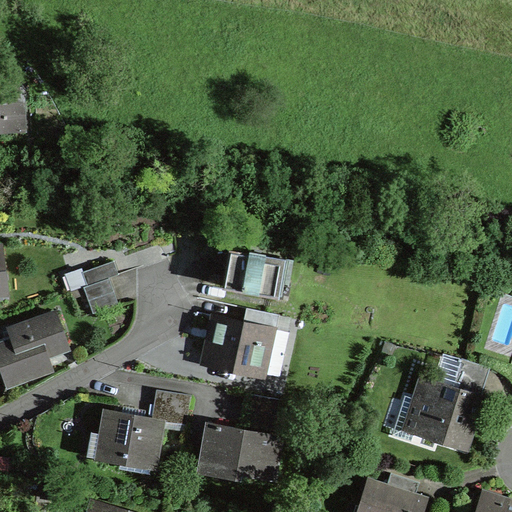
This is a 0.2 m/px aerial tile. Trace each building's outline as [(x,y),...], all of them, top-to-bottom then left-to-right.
[(0,84),(0,129),(23,128),(21,100),(16,100),(15,84),(0,84)] [(287,261),(231,250),(223,290),(279,301),(287,261)] [(87,285),(109,277),(119,274),(114,260),(82,271),(87,285)] [(109,277),(87,285),(84,286),(93,312),(119,303),(109,277)] [(244,321),(215,315),(205,360),(263,373),(263,372),(279,376),(289,331),(277,328),(280,314),(247,307),(244,321)] [(29,377),(25,363),(69,347),(57,312),(9,329),(12,339),(0,343),(0,364),(7,384),(29,377)] [(424,376),(417,399),(405,395),(392,434),(412,440),(414,431),(464,447),(490,366),(462,357),(452,386),(424,376)] [(152,417),(107,409),(99,457),(153,467),(161,420),(186,424),(191,394),(157,389),(152,417)] [(206,437),(200,470),(216,473),(218,461),(238,464),(237,471),(274,477),(281,435),(275,434),(281,399),(250,393),(244,428),(217,423),(214,438),(206,437)] [(0,455),(0,468),(8,469),(9,456),(0,455)] [(368,481),(358,511),(421,511),(422,511),(417,510),(421,498),(415,496),(420,481),(391,472),(386,486),(368,481)] [(40,483),(38,497),(57,500),(59,486),(40,483)] [(511,511),(511,503),(483,494),(476,511),(511,511)]
